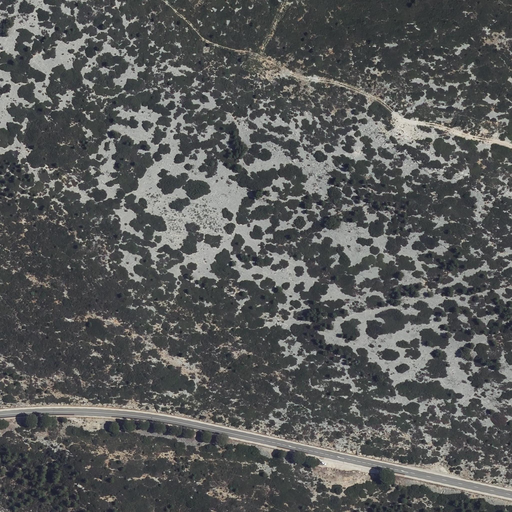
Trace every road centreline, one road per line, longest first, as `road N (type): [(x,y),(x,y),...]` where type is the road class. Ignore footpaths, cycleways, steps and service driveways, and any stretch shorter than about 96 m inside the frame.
road 1 (primary): [(511,495),(170,420),(0,415)]
road 2 (track): [(163,0),(211,42),(257,54),(296,77),(364,93),(408,121),(511,146)]
